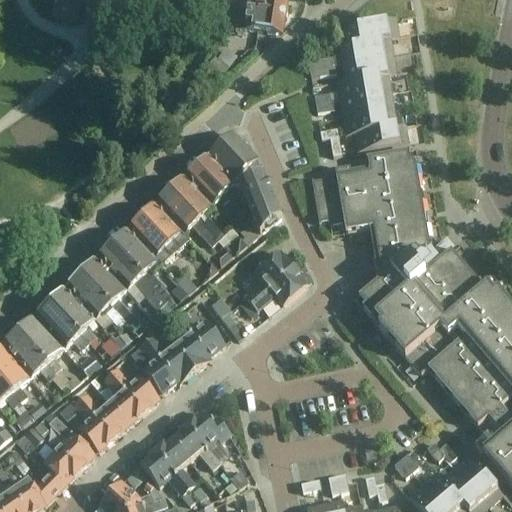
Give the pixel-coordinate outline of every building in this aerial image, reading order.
[(239,17),(236,37),(245,38),(246,35),(261,37),(262,34),(266,35),(267,37),(276,38),(278,36),(282,37),(285,22),(286,23),(287,14),(286,14),(287,8),(282,7),(281,5),(273,4),(270,6),(251,3),(249,17),(247,17),(247,18),(239,17)] [(340,50),(340,51),(398,41),(395,23),(345,31),(348,49),(340,50)] [(340,51),(343,69),(394,60),(391,43),(399,41),(398,41),(340,51)] [(338,87),(397,77),(394,60),(343,69),(346,85),(338,87)] [(334,61),(316,64),(318,73),(335,70),(334,61)] [(320,82),(318,73),(316,64),(308,66),(311,83),(320,82)] [(337,78),(335,70),(318,73),(320,82),(337,78)] [(338,87),(341,105),(391,97),(388,79),(397,78),(397,77),(338,87)] [(341,105),(344,123),(394,114),(391,97),(341,105)] [(314,101),(316,110),(333,106),(332,98),(314,101)] [(335,115),(333,106),(316,110),(318,119),(335,115)] [(344,123),(347,140),(405,130),(405,129),(397,131),(394,114),(344,123)] [(358,157),(383,153),(409,149),(405,130),(347,140),(347,141),(355,139),(358,157)] [(320,137),(322,145),(339,142),(337,133),(320,137)] [(234,138),(209,161),(233,185),(257,163),(245,150),(247,147),(240,140),(238,142),(234,138)] [(342,160),(339,142),(322,145),(330,144),(333,162),(342,160)] [(511,311),(490,287),(483,293),(451,255),(434,271),(414,155),(368,163),(370,175),(352,178),(351,174),(336,176),(336,180),(312,185),(319,226),(329,225),(330,230),(345,228),(346,237),(371,232),(373,244),(377,269),(385,278),(355,304),(422,380),(428,375),(486,442),(474,453),(481,461),(483,459),(511,492),(511,311)] [(209,161),(186,183),(212,210),(219,203),(224,208),(235,197),(230,192),(235,187),(233,185),(209,161)] [(241,189),(256,227),(260,239),(281,222),(264,180),(241,189)] [(186,183),(172,196),(222,251),(225,249),(220,243),(224,240),(205,219),(213,211),(212,210),(186,183)] [(172,196),(156,210),(184,239),(192,231),(211,251),(217,246),(222,252),(222,251),(172,196)] [(156,210),(129,236),(135,242),(158,266),(160,268),(163,266),(164,267),(189,244),(184,239),(156,210)] [(260,239),(256,227),(245,237),(252,246),(260,239)] [(129,236),(114,251),(151,291),(152,292),(157,298),(167,308),(172,313),(176,310),(167,301),(165,291),(149,274),(158,266),(135,242),(129,236)] [(172,313),(167,308),(157,298),(152,292),(151,291),(114,251),(98,265),(127,296),(133,289),(158,316),(163,321),(172,313)] [(232,262),(227,256),(219,264),(220,274),(232,262)] [(245,303),(251,309),(294,273),(280,257),(255,278),(264,287),(245,303)] [(98,265),(83,280),(126,326),(133,334),(140,328),(118,304),(127,296),(98,265)] [(307,290),(294,273),(251,309),(256,315),(275,300),(283,310),(307,290)] [(83,280),(66,295),(95,326),(105,317),(119,332),(126,326),(83,280)] [(185,280),(177,288),(187,299),(196,292),(185,280)] [(106,363),(98,354),(102,351),(95,343),(86,334),(95,326),(66,295),(51,310),(88,350),(88,349),(95,356),(103,365),(106,363)] [(51,310),(35,324),(63,355),(73,346),(82,355),(88,350),(51,310)] [(190,323),(185,316),(178,322),(211,364),(212,364),(211,362),(226,350),(207,326),(198,333),(190,323)] [(184,344),(175,351),(195,377),(211,364),(178,322),(171,327),(176,334),(184,344)] [(35,324),(20,338),(54,377),(69,394),(73,392),(67,384),(69,383),(60,374),(62,372),(54,364),(63,355),(35,324)] [(48,388),(53,384),(64,397),(69,394),(54,377),(20,338),(3,353),(30,385),(39,377),(48,388)] [(113,340),(110,342),(121,355),(133,345),(126,338),(115,343),(113,340)] [(153,341),(146,346),(180,389),(195,377),(175,351),(166,358),(158,347),(153,341)] [(146,346),(140,351),(145,358),(145,357),(153,368),(143,376),(162,400),(177,388),(179,390),(180,389),(146,346)] [(3,353),(0,354),(0,382),(21,407),(28,402),(20,392),(30,385),(3,353)] [(92,360),(79,371),(88,382),(101,372),(92,360)] [(117,374),(111,380),(144,418),(160,405),(140,382),(131,390),(122,380),(122,379),(117,374)] [(118,401),(109,410),(129,432),(144,418),(111,380),(104,386),(109,391),(118,401)] [(0,382),(0,406),(6,402),(15,412),(21,407),(0,382)] [(93,406),(88,401),(87,400),(79,407),(113,446),(129,432),(109,410),(101,417),(92,406),(93,406)] [(40,406),(28,416),(35,424),(47,414),(40,406)] [(99,458),(113,446),(79,407),(74,412),(79,418),(79,417),(88,428),(79,436),(99,458)] [(24,432),(33,424),(34,425),(35,424),(28,416),(27,416),(29,418),(18,426),(24,432)] [(203,417),(187,431),(220,470),(207,454),(217,445),(220,448),(231,439),(217,422),(211,427),(203,417)] [(56,422),(49,430),(55,435),(66,446),(54,458),(77,480),(96,461),(56,422)] [(187,431),(172,443),(191,466),(200,459),(208,469),(213,476),(220,470),(187,431)] [(33,433),(24,441),(36,453),(44,445),(33,433)] [(0,440),(0,451),(11,443),(6,436),(0,440)] [(172,443),(157,456),(190,495),(196,491),(190,484),(189,484),(181,475),(191,466),(172,443)] [(434,447),(433,448),(445,461),(451,468),(457,462),(446,448),(440,454),(434,447)] [(439,467),(445,461),(433,448),(427,454),(439,467)] [(11,471),(15,467),(18,471),(24,467),(21,463),(22,462),(16,454),(5,463),(11,471)] [(157,456),(141,469),(160,492),(169,485),(177,496),(182,502),(190,495),(157,456)] [(59,499),(77,480),(54,458),(43,469),(52,478),(45,485),(59,499)] [(408,459),(401,465),(412,478),(419,472),(408,459)] [(469,461),(455,473),(488,511),(489,511),(503,500),(469,461)] [(394,471),(406,484),(412,478),(401,465),(394,471)] [(437,478),(436,479),(464,511),(488,511),(455,473),(442,485),(437,478)] [(240,475),(230,482),(231,483),(230,484),(239,495),(249,488),(240,475)] [(345,479),(336,481),(340,498),(349,496),(345,479)] [(464,511),(436,479),(423,490),(441,511),(464,511)] [(340,498),(336,481),(328,483),(332,500),(340,498)] [(369,501),(377,500),(375,491),(375,490),(374,482),(365,484),(369,501)] [(29,484),(13,496),(24,511),(45,511),(47,511),(56,502),(42,489),(37,495),(29,484)] [(319,485),(301,489),(303,498),(321,494),(319,485)] [(122,487),(100,510),(102,511),(135,511),(155,505),(152,499),(147,501),(146,505),(142,507),(140,504),(122,487)] [(375,491),(377,500),(379,508),(388,506),(384,489),(375,490),(375,491)] [(416,511),(441,511),(423,490),(408,502),(416,511)] [(0,510),(1,511),(24,511),(13,496),(4,503),(0,496),(0,510)]
